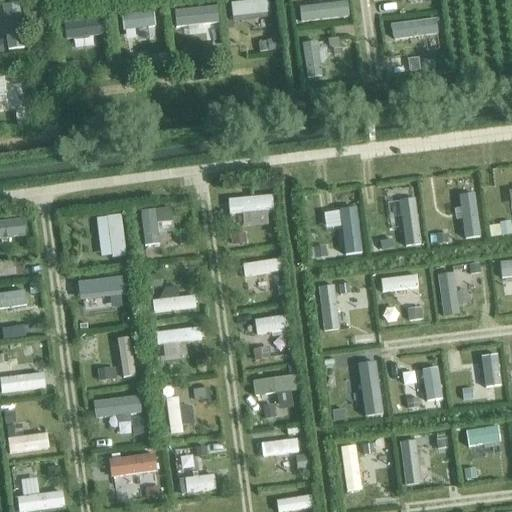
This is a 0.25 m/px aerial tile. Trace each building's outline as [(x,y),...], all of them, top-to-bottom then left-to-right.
[(269,14),(267,0),(259,0),(229,4),(231,18),(269,14)] [(208,3),(163,9),(165,22),(210,15),(208,3)] [(23,49),(17,4),(1,6),(7,51),(23,49)] [(162,22),(160,9),(117,16),(119,29),(162,22)] [(99,20),(62,25),(64,39),(101,34),(99,20)] [(337,39),(327,41),(328,47),(333,50),(339,50),(337,39)] [(276,40),(257,42),(259,53),(277,51),(276,40)] [(220,45),(202,48),(203,58),(221,56),(220,45)] [(161,52),(153,59),(158,66),(167,60),(161,52)] [(79,63),(66,66),(68,78),(81,75),(79,63)] [(23,77),(12,78),(13,86),(24,84),(23,77)] [(245,234),(230,236),(231,246),(246,245),(245,234)] [(191,236),(179,237),(180,246),(191,245),(191,236)] [(159,276),(148,276),(149,288),(160,287),(159,276)] [(285,286),(277,287),(279,298),(286,296),(285,286)] [(125,314),(117,315),(118,324),(126,323),(125,314)] [(269,350),(255,352),(256,363),(271,361),(269,350)] [(207,360),(197,361),(198,371),(208,370),(207,360)] [(108,370),(98,371),(99,381),(110,380),(108,370)] [(209,388),(193,390),(195,401),(211,399),(209,388)] [(273,408),(263,409),(264,420),(274,419),(273,408)] [(14,412),(3,413),(4,424),(15,423),(14,412)] [(142,418),(132,419),(134,436),(144,435),(142,418)] [(205,448),(196,449),(197,458),(207,456),(205,448)] [(309,457),(299,458),(300,471),(311,470),(309,457)] [(57,468),(48,469),(49,479),(59,478),(57,468)] [(160,487),(145,489),(146,499),(161,498),(160,487)]
